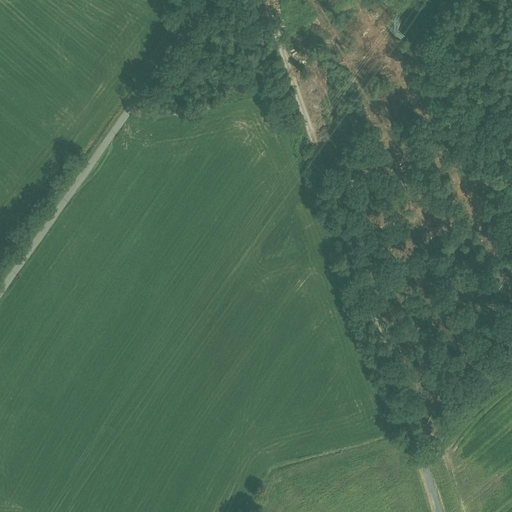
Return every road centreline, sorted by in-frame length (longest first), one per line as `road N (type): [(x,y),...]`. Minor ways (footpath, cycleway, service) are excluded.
road 1 (track): [(431,511),(239,0)]
road 2 (unclassified): [(197,17),(0,294)]
